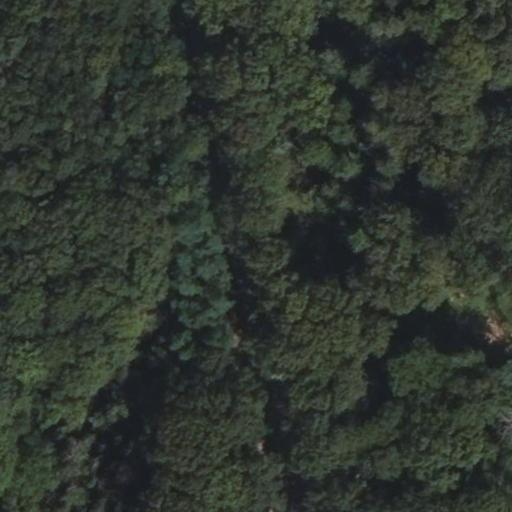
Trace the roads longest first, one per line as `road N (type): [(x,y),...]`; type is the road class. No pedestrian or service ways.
road 1 (primary): [(299,511),(179,0)]
road 2 (track): [(0,204),(245,284)]
